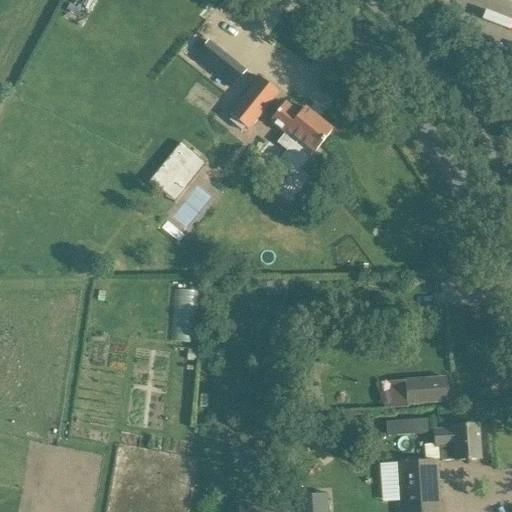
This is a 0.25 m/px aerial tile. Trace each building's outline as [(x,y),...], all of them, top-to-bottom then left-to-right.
[(180,54),(173,61),(189,75),(195,69),(180,54)] [(233,117),(230,121),(242,131),(245,127),(248,130),(278,92),(259,78),(230,115),(233,117)] [(315,156),(324,145),(326,142),(324,141),(332,131),(305,109),(277,143),(301,163),(310,152),(315,156)] [(181,143),(156,174),(171,185),(195,155),(181,143)] [(422,258),(410,260),(412,270),(424,267),(422,258)] [(259,283),(259,288),(266,296),(281,296),(288,288),(288,283),(281,283),(266,283),(259,283)] [(195,343),(197,289),(175,289),(173,342),(195,343)] [(386,315),(373,315),(373,328),(386,328),(386,315)] [(268,388),(263,416),(279,419),(284,390),(285,391),(292,350),(282,349),(285,328),(272,326),(269,347),(277,348),(271,388),(268,388)] [(329,361),(327,333),(310,335),(312,363),(329,361)] [(188,349),(187,360),(196,361),(197,350),(188,349)] [(405,381),(407,405),(447,402),(445,378),(405,381)] [(319,410),(320,388),(301,386),(300,409),(319,410)] [(455,461),(481,459),(479,425),(452,427),(452,429),(433,430),(434,447),(440,447),(441,462),(454,461),(455,461)] [(253,442),(253,453),(263,454),(264,443),(253,442)] [(440,511),(437,460),(397,463),(400,511),(440,511)] [(328,511),(327,493),(295,496),(295,511),(328,511)]
